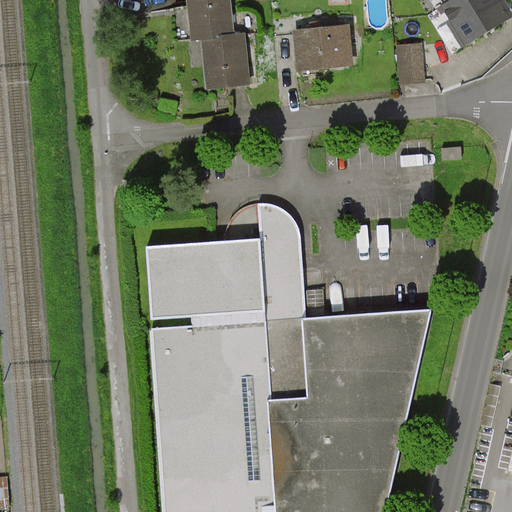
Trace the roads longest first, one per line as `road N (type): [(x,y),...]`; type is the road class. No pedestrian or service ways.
road 1 (residential): [(511,99),(96,138)]
road 2 (residential): [(96,138),(126,511)]
road 3 (tertiary): [(511,199),(442,511)]
road 4 (unclassified): [(87,0),(96,138)]
